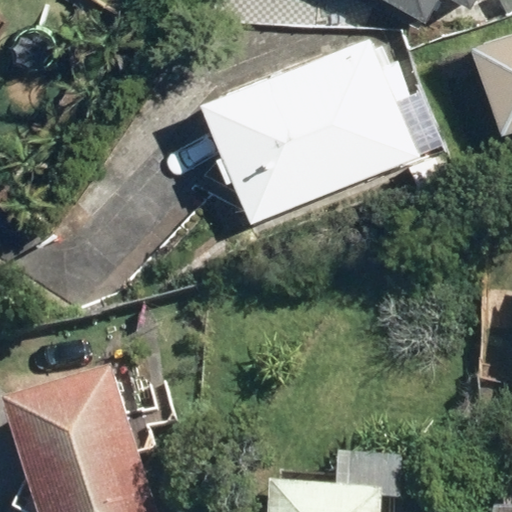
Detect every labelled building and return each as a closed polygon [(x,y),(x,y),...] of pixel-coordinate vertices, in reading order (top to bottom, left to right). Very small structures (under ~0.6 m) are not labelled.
[(410,0),(434,17),(446,0),(410,0)] [(511,30),(491,37),(511,104),(511,30)] [(389,35),(221,94),(263,211),(431,152),(389,35)] [(165,511),(126,374),(19,405),(49,511),(165,511)] [(351,457),(350,490),(285,488),(282,511),(453,511),(455,460),(351,457)] [(498,511),(511,511),(511,486),(500,486),(498,511)]
